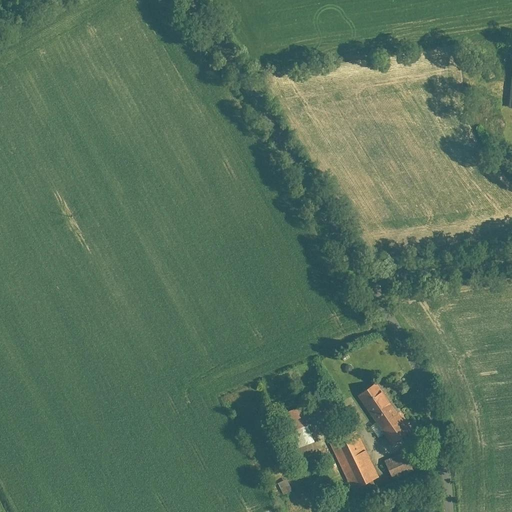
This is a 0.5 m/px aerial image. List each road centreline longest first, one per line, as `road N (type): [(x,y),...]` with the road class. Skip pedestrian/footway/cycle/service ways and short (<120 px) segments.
road 1 (unclassified): [(183,0),(322,188),(368,269)]
road 2 (unclassified): [(368,269),(431,419),(443,511)]
road 3 (unclassified): [(511,264),(368,269)]
